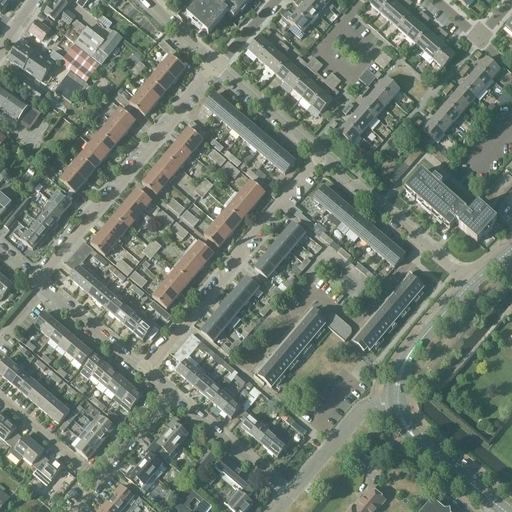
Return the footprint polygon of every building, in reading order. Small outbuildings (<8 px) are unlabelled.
[(5,9),(8,5),(1,0),(0,0),(0,14),(1,15),(2,13),(3,14),(6,10),(5,9)] [(51,6),(45,14),(55,22),(59,17),(70,26),(76,18),(65,9),(68,6),(60,0),(59,0),(53,8),(51,6)] [(79,0),(76,4),(82,9),(89,0),(79,0)] [(205,0),(200,0),(186,16),(208,36),(228,13),(234,18),(249,0),(216,0),(215,2),(217,3),(214,7),(205,0)] [(295,5),(300,9),(296,13),(310,25),(318,16),(304,4),(300,0),(296,5),(295,5)] [(307,0),(304,4),(318,16),(326,7),(317,0),(307,0)] [(332,3),(330,2),(332,0),(317,0),(326,7),(328,9),(332,5),(332,3)] [(375,0),(370,6),(380,14),(392,0),(391,0),(375,0)] [(389,22),(401,8),(392,0),(380,14),(389,22)] [(457,0),(467,8),(473,0),(457,0)] [(401,8),(389,22),(398,30),(410,16),(401,8)] [(288,14),(284,19),(288,22),(293,26),(289,31),(300,41),(304,36),(302,34),(310,25),(296,13),(293,17),(288,13),(287,14),(288,14)] [(398,30),(407,38),(419,24),(410,16),(398,30)] [(47,19),(45,22),(51,27),(53,24),(47,19)] [(102,67),(108,59),(123,40),(113,32),(105,41),(88,27),(86,29),(76,21),(64,37),(73,44),(73,45),(74,46),(100,65),(102,67)] [(38,23),(30,34),(47,47),(52,42),(55,44),(59,39),(51,33),(38,23)] [(407,38),(416,46),(428,32),(419,24),(407,38)] [(416,46),(425,54),(437,40),(428,32),(416,46)] [(247,51),(256,59),(268,46),(259,38),(247,51)] [(425,54),(421,58),(430,66),(434,62),(446,48),(437,40),(425,54)] [(160,69),(176,82),(186,70),(174,60),(178,56),(164,42),(159,47),(170,57),(160,69)] [(49,71),(52,67),(19,43),(7,61),(23,72),(23,71),(40,84),(45,78),(49,81),(54,75),(49,71)] [(286,54),(289,50),(284,45),(281,49),(286,54)] [(85,85),(100,65),(74,46),(71,50),(64,60),(53,52),(49,58),(59,65),(69,73),(78,79),(85,85)] [(265,67),(277,54),(268,46),(256,59),(265,67)] [(446,48),(434,62),(443,70),(455,56),(446,48)] [(474,57),(476,59),(478,61),(482,56),(478,52),(474,57)] [(387,66),(392,61),(382,53),(378,58),(387,66)] [(265,67),(274,75),(286,62),(277,54),(265,67)] [(313,58),(307,65),(305,67),(310,71),(318,62),(313,58)] [(383,70),(387,66),(378,58),(374,62),(383,70)] [(478,69),(492,81),(500,72),(487,60),(478,69)] [(274,75),(283,83),(295,70),(286,62),(274,75)] [(318,62),(310,71),(315,76),(317,74),(323,67),(318,62)] [(135,69),(141,73),(145,68),(140,63),(135,69)] [(466,66),(462,71),(466,74),(470,69),(466,66)] [(141,73),(135,69),(131,74),(136,79),(141,73)] [(150,81),(165,94),(176,82),(160,69),(150,81)] [(478,69),(470,78),(484,90),(492,81),(478,69)] [(283,83),(292,91),(304,78),(295,70),(283,83)] [(362,75),(371,84),(376,79),(374,77),(366,71),(362,75)] [(78,79),(69,73),(68,73),(65,77),(66,78),(55,93),(72,105),(80,92),(83,95),(84,94),(87,97),(91,100),(96,94),(98,91),(90,85),(88,87),(85,85),(78,79)] [(323,83),(328,87),(336,79),(331,74),(325,81),(323,83)] [(367,88),(371,84),(362,75),(358,80),(365,86),(367,88)] [(292,91),(301,99),(313,86),(304,78),(292,91)] [(470,78),(463,87),(476,99),(484,90),(470,78)] [(333,92),(335,90),(341,83),(336,79),(328,87),(333,92)] [(386,79),(378,89),(391,101),(400,91),(386,79)] [(165,94),(150,81),(140,93),(155,106),(165,94)] [(21,90),(39,102),(44,94),(27,82),(21,90)] [(313,86),(301,99),(310,107),(322,94),(313,86)] [(41,116),(29,108),(0,87),(0,110),(30,132),(41,116)] [(476,99),(463,87),(455,96),(468,108),(476,99)] [(383,110),(391,101),(378,89),(370,98),(383,110)] [(155,106),(140,93),(130,104),(119,94),(114,100),(130,113),(134,109),(145,118),(155,106)] [(331,102),(322,94),(310,107),(319,115),(331,102)] [(204,108),(209,112),(205,116),(210,120),(213,115),(213,116),(224,104),(214,96),(204,108)] [(460,117),(468,108),(455,96),(447,105),(460,117)] [(375,119),(383,110),(370,98),(362,107),(375,119)] [(213,116),(222,123),(232,111),(224,104),(213,116)] [(346,109),(349,112),(354,107),(350,104),(346,109)] [(452,126),(460,117),(447,105),(439,114),(452,126)] [(354,116),(367,128),(375,119),(362,107),(354,116)] [(111,122),(126,135),(136,123),(121,110),(111,122)] [(232,111),(222,123),(231,131),(241,119),(232,111)] [(431,123),(444,135),(452,126),(439,114),(431,123)] [(367,128),(354,116),(346,125),(359,137),(367,128)] [(241,119),(231,131),(240,138),(250,126),(241,119)] [(100,134),(116,147),(126,135),(111,122),(100,134)] [(192,122),(188,126),(202,138),(206,134),(192,122)] [(422,132),(435,144),(436,145),(444,135),(431,123),(422,132)] [(351,147),(359,137),(346,125),(337,135),(351,147)] [(250,126),(240,138),(249,145),(259,133),(250,126)] [(177,143),(191,156),(203,142),(188,130),(177,143)] [(258,153),(268,141),(259,133),(249,145),(258,153)] [(90,146),(105,159),(116,147),(100,134),(90,146)] [(215,149),(219,145),(214,141),(210,145),(215,149)] [(268,141),(258,153),(267,161),(277,149),(268,141)] [(165,157),(180,169),(191,156),(177,143),(165,157)] [(219,145),(215,149),(220,153),(223,149),(219,145)] [(105,159),(90,146),(80,158),(95,171),(105,159)] [(400,147),(395,153),(399,157),(404,151),(400,147)] [(403,164),(409,168),(424,152),(418,147),(403,164)] [(277,149),(267,161),(276,168),(286,156),(277,149)] [(214,151),(208,158),(220,168),(226,161),(214,151)] [(450,163),(436,151),(431,157),(445,169),(450,163)] [(233,164),(236,160),(231,156),(228,160),(233,164)] [(295,164),(286,156),(276,168),(285,176),(295,164)] [(180,169),(165,157),(153,171),(168,183),(180,169)] [(95,171),(80,158),(70,170),(85,183),(95,171)] [(236,160),(233,164),(237,168),(241,164),(236,160)] [(228,163),(222,170),(234,180),(240,173),(228,163)] [(389,180),(394,185),(409,168),(403,164),(389,180)] [(85,183),(70,170),(60,182),(75,195),(85,183)] [(168,183),(153,171),(142,185),(156,197),(168,183)] [(251,180),(254,175),(249,171),(245,175),(251,180)] [(459,228),(477,244),(496,222),(478,205),(468,216),(465,213),(466,212),(439,188),(442,185),(435,178),(432,181),(421,172),(405,191),(450,231),(456,224),(459,227),(459,228)] [(511,187),(511,178),(506,173),(482,201),(492,210),(511,187)] [(35,190),(39,194),(43,188),(41,186),(47,179),(44,175),(37,183),(39,185),(35,190)] [(254,175),(251,180),(260,187),(263,183),(254,175)] [(200,186),(204,190),(209,184),(205,180),(200,186)] [(239,196),(253,208),(265,195),(250,183),(239,196)] [(263,183),(260,187),(264,191),(268,187),(263,183)] [(204,190),(208,193),(213,187),(209,184),(204,190)] [(204,190),(200,186),(194,193),(198,196),(204,190)] [(314,201),(319,205),(317,208),(320,211),(333,197),(324,189),(314,201)] [(125,204),(140,216),(151,203),(137,190),(125,204)] [(208,193),(204,190),(198,196),(202,199),(208,193)] [(57,192),(49,202),(50,203),(52,205),(64,215),(72,205),(60,195),(57,192)] [(235,193),(223,207),(227,210),(242,222),(253,208),(239,196),(235,193)] [(327,212),(332,216),(342,204),(333,197),(320,211),(318,214),(322,217),(327,212)] [(0,218),(12,204),(4,198),(0,202),(0,218)] [(185,210),(172,200),(167,206),(179,217),(185,210)] [(50,203),(42,212),(56,224),(64,215),(52,205),(50,203)] [(113,218),(128,230),(140,216),(125,204),(113,218)] [(332,216),(341,224),(351,212),(342,204),(332,216)] [(15,214),(19,217),(24,211),(20,208),(15,214)] [(242,222),(227,210),(216,224),(230,236),(242,222)] [(49,232),(56,224),(42,212),(35,221),(49,232)] [(169,229),(174,222),(162,212),(157,219),(169,229)] [(181,218),(193,229),(199,222),(187,212),(181,218)] [(344,236),(349,230),(350,231),(360,219),(351,212),(341,224),(337,229),(344,236)] [(307,228),(311,223),(301,215),(298,220),(307,228)] [(9,232),(17,222),(12,218),(4,227),(9,232)] [(128,230),(113,218),(102,231),(117,244),(128,230)] [(350,231),(345,236),(354,244),(359,239),(369,227),(360,219),(350,231)] [(34,221),(27,230),(43,244),(48,238),(46,236),(49,232),(35,221),(34,221)] [(307,228),(312,232),(315,227),(311,223),(307,228)] [(170,231),(183,241),(188,235),(176,224),(170,231)] [(230,236),(216,224),(204,238),(218,250),(230,236)] [(297,244),(305,235),(293,225),(285,234),(297,244)] [(359,239),(368,246),(377,234),(369,227),(359,239)] [(18,230),(14,235),(33,251),(36,247),(39,249),(43,244),(27,230),(23,234),(18,230)] [(117,244),(102,231),(90,245),(105,258),(117,244)] [(290,253),(297,244),(285,234),(278,243),(290,253)] [(325,243),(328,238),(323,234),(320,238),(325,243)] [(368,246),(376,254),(386,242),(377,234),(368,246)] [(333,242),(328,238),(325,243),(329,247),(333,242)] [(148,247),(152,251),(157,245),(153,241),(148,247)] [(385,261),(395,249),(386,242),(376,254),(385,261)] [(80,247),(89,255),(93,251),(83,243),(80,247)] [(187,256),(202,269),(213,255),(199,243),(187,256)] [(282,262),(290,253),(278,243),(270,252),(282,262)] [(152,251),(156,254),(161,248),(157,245),(152,251)] [(139,264),(143,259),(139,255),(128,246),(124,251),(139,264)] [(317,255),(322,249),(317,246),(313,251),(317,255)] [(76,252),(85,260),(89,255),(80,247),(76,252)] [(148,247),(143,254),(147,257),(152,251),(148,247)] [(337,254),(342,258),(346,253),(341,249),(337,254)] [(395,269),(404,257),(395,249),(385,261),(395,269)] [(156,254),(152,251),(147,257),(151,261),(156,254)] [(82,264),(85,260),(76,252),(72,256),(82,264)] [(263,261),(275,271),(282,262),(270,252),(263,261)] [(351,257),(346,253),(342,258),(347,262),(351,257)] [(78,269),(79,268),(82,264),(72,256),(69,261),(78,269)] [(175,270),(190,283),(202,269),(187,256),(175,270)] [(104,268),(108,264),(102,259),(99,263),(104,268)] [(302,263),(307,267),(310,263),(306,259),(302,263)] [(65,265),(75,273),(78,269),(69,261),(65,265)] [(121,261),(115,267),(127,278),(133,271),(121,261)] [(267,280),(275,271),(263,261),(255,270),(267,280)] [(296,265),(291,270),(299,276),(302,272),(307,267),(302,263),(299,267),(296,265)] [(75,273),(69,279),(78,287),(88,276),(91,273),(82,264),(79,268),(78,269),(75,273)] [(360,273),(364,269),(359,264),(355,269),(360,273)] [(112,268),(109,271),(113,274),(117,279),(120,275),(116,271),(112,268)] [(369,280),(373,276),(364,269),(360,273),(369,280)] [(190,283),(175,270),(164,284),(178,296),(190,283)] [(88,276),(78,287),(88,295),(98,284),(101,280),(91,273),(88,276)] [(135,273),(129,279),(142,290),(147,283),(135,273)] [(380,279),(383,282),(389,276),(385,273),(380,279)] [(358,335),(351,342),(364,353),(367,350),(370,352),(423,289),(420,286),(418,284),(410,277),(412,275),(409,274),(408,276),(358,335)] [(123,283),(126,280),(120,275),(117,279),(123,283)] [(381,284),(377,280),(373,276),(369,280),(378,288),(381,284)] [(295,280),(291,277),(287,281),(292,285),(295,280)] [(0,302),(3,298),(13,287),(3,279),(0,283),(0,302)] [(246,279),(239,288),(251,299),(259,290),(246,279)] [(279,299),(287,290),(292,285),(287,281),(283,286),(281,285),(278,289),(275,286),(270,291),(271,292),(270,292),(279,299)] [(88,295),(97,303),(107,291),(98,284),(88,295)] [(178,296),(164,284),(152,298),(167,310),(178,296)] [(231,297),(243,308),(251,299),(239,288),(231,297)] [(139,290),(136,294),(141,299),(144,295),(139,290)] [(97,303),(106,310),(116,299),(107,291),(97,303)] [(106,310),(115,318),(125,307),(121,303),(123,300),(119,296),(116,299),(106,310)] [(224,306),(236,317),(243,308),(231,297),(224,306)] [(150,307),(154,310),(158,306),(153,302),(150,307)] [(267,304),(263,309),(268,313),(272,308),(267,304)] [(236,317),(224,306),(216,315),(228,325),(236,317)] [(125,307),(115,318),(124,326),(134,315),(125,307)] [(162,309),(158,314),(167,321),(171,317),(162,309)] [(255,376),(254,378),(256,379),(258,377),(265,384),(268,386),(271,389),(325,326),(331,331),(335,334),(335,335),(344,343),(345,343),(350,337),(350,336),(351,335),(351,334),(351,333),(351,332),(351,331),(351,330),(350,329),(349,328),(335,316),(334,315),(333,315),(332,315),(331,315),(330,315),(329,315),(328,316),(327,317),(325,320),(312,309),(311,310),(255,376)] [(259,314),(264,318),(268,313),(263,309),(259,314)] [(134,334),(146,319),(137,311),(134,315),(124,326),(134,334)] [(34,327),(42,334),(53,321),(45,314),(34,327)] [(221,335),(228,325),(216,315),(208,324),(221,335)] [(146,319),(134,334),(143,342),(147,337),(153,341),(161,331),(146,319)] [(53,321),(42,334),(50,341),(61,328),(53,321)] [(248,327),(253,331),(257,326),(252,322),(248,327)] [(201,333),(213,344),(221,335),(208,324),(201,333)] [(248,327),(241,336),(245,339),(253,331),(248,327)] [(68,335),(61,328),(50,341),(58,347),(68,335)] [(65,354),(76,342),(68,335),(58,347),(65,354)] [(192,335),(188,340),(197,348),(201,343),(192,335)] [(233,345),(237,349),(245,339),(241,336),(233,345)] [(188,340),(184,345),(194,352),(196,349),(197,348),(188,340)] [(73,361),(84,348),(76,342),(65,354),(73,361)] [(201,343),(197,348),(196,349),(203,355),(205,353),(208,355),(211,352),(201,343)] [(180,349),(190,357),(194,352),(184,345),(180,349)] [(229,358),(233,353),(237,349),(233,345),(229,350),(224,345),(220,350),(229,358)] [(92,355),(84,348),(73,361),(81,368),(92,355)] [(180,349),(177,353),(186,361),(190,357),(180,349)] [(183,365),(186,362),(186,361),(177,353),(173,358),(183,365)] [(88,382),(89,381),(103,365),(94,357),(80,374),(88,382)] [(183,365),(176,373),(186,381),(196,370),(199,366),(189,357),(186,361),(186,362),(183,365)] [(221,367),(226,371),(229,367),(220,359),(212,368),(217,372),(221,367)] [(0,367),(0,376),(4,379),(15,367),(6,360),(0,367)] [(89,381),(96,387),(110,371),(103,365),(89,381)] [(4,379),(12,386),(22,373),(15,367),(4,379)] [(231,383),(238,375),(229,367),(226,371),(231,375),(227,380),(231,383)] [(195,389),(205,378),(196,370),(186,381),(195,389)] [(103,395),(106,391),(118,378),(110,371),(96,387),(95,388),(103,395)] [(22,373),(12,386),(19,393),(30,380),(22,373)] [(238,375),(234,380),(243,388),(244,386),(247,383),(238,375)] [(106,391),(114,398),(126,384),(118,378),(106,391)] [(195,389),(204,396),(214,385),(205,378),(195,389)] [(27,399),(38,387),(30,380),(19,393),(27,399)] [(112,400),(120,407),(133,391),(126,384),(114,398),(112,400)] [(204,396),(213,404),(223,393),(214,385),(204,396)] [(27,399),(35,406),(46,393),(38,387),(27,399)] [(244,408),(243,411),(245,412),(245,413),(261,394),(254,389),(248,396),(251,397),(243,407),(244,408)] [(223,393),(213,404),(222,412),(232,401),(234,398),(234,397),(225,390),(223,393)] [(128,414),(130,412),(142,398),(133,391),(120,407),(128,414)] [(35,406),(43,413),(54,400),(46,393),(35,406)] [(232,401),(222,412),(232,420),(235,415),(239,419),(245,412),(243,411),(241,409),(238,406),(240,403),(234,398),(232,401)] [(43,413),(51,419),(61,407),(54,400),(43,413)] [(59,426),(69,414),(61,407),(51,419),(59,426)] [(245,412),(239,419),(244,423),(241,427),(250,435),(259,425),(250,417),(245,413),(245,412)] [(113,415),(110,418),(118,425),(122,421),(114,414),(113,415)] [(285,414),(281,419),(285,423),(290,426),(294,422),(289,418),(285,414)] [(115,430),(102,419),(98,416),(91,424),(108,438),(115,430)] [(171,429),(166,435),(179,446),(188,437),(180,430),(183,426),(175,419),(168,427),(171,429)] [(0,439),(10,447),(19,437),(14,433),(17,430),(7,422),(0,430),(0,439)] [(303,437),(307,433),(294,422),(290,426),(303,437)] [(85,432),(101,446),(108,438),(91,424),(85,432)] [(250,435),(259,443),(269,432),(259,425),(250,435)] [(95,453),(101,446),(85,432),(78,439),(95,453)] [(269,432),(259,443),(268,451),(278,440),(269,432)] [(150,448),(162,459),(166,462),(169,465),(182,449),(179,446),(166,435),(160,443),(157,440),(150,448)] [(20,463),(23,459),(35,445),(26,437),(23,440),(19,437),(10,447),(12,449),(8,453),(20,463)] [(78,439),(72,446),(76,449),(75,451),(88,462),(95,453),(78,439)] [(278,440),(268,451),(278,459),(287,448),(278,440)] [(23,459),(37,471),(46,460),(41,456),(44,453),(35,445),(23,459)] [(162,459),(150,448),(143,457),(146,459),(140,465),(153,477),(157,480),(166,470),(162,466),(159,464),(162,459)] [(198,463),(205,469),(215,457),(208,451),(198,463)] [(224,459),(215,470),(222,476),(222,475),(228,480),(231,478),(233,480),(239,473),(224,459)] [(51,483),(63,469),(53,461),(50,464),(46,460),(37,471),(51,483)] [(157,480),(153,477),(140,465),(134,472),(131,470),(124,478),(144,495),(157,480)] [(246,489),(252,495),(258,488),(239,473),(233,480),(231,478),(228,480),(235,486),(233,489),(236,492),(237,493),(240,490),(243,493),(246,489)] [(0,511),(10,499),(3,493),(5,490),(0,485),(0,511)] [(113,496),(132,511),(133,511),(138,507),(135,505),(140,499),(136,496),(134,498),(121,487),(113,496)] [(205,511),(210,507),(190,489),(174,508),(177,511),(205,511)] [(237,493),(236,492),(224,506),(230,511),(245,511),(251,505),(246,500),(248,497),(249,498),(252,495),(246,489),(243,493),(240,490),(237,493)] [(375,511),(384,501),(371,490),(356,509),(354,508),(350,511),(375,511)] [(106,504),(115,511),(132,511),(113,496),(106,504)] [(432,500),(421,511),(449,511),(450,510),(444,510),(432,500)]
